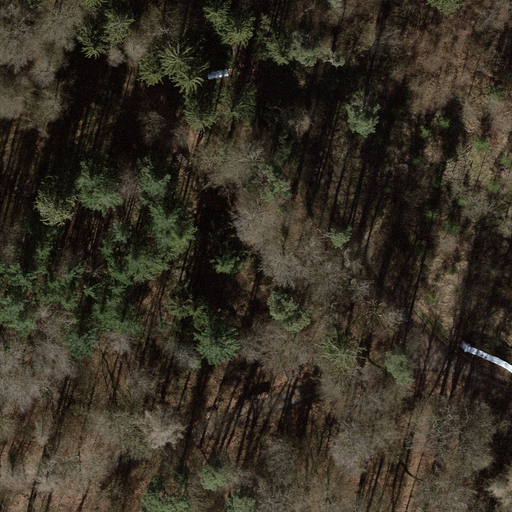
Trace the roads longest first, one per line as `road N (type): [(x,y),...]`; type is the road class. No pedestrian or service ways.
road 1 (track): [(511,391),(430,358),(303,120),(198,0)]
road 2 (track): [(0,474),(90,470),(341,375)]
